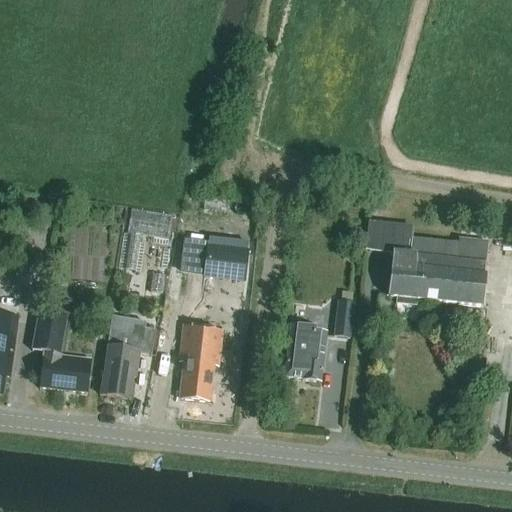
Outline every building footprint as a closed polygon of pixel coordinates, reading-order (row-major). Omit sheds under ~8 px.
[(174,243),(178,215),(133,209),(124,268),(144,270),(148,240),(174,243)] [(372,226),(369,253),(393,256),(389,300),(396,301),(396,307),(416,309),(417,303),(435,305),(441,244),(412,241),(413,231),(372,226)] [(204,280),(245,285),(250,245),(209,240),(204,280)] [(441,244),(435,305),(481,310),(485,266),(456,263),(458,246),(441,244)] [(225,296),(220,324),(245,328),(250,300),(225,296)] [(338,303),(334,339),(351,341),(355,305),(338,303)] [(31,353),(43,354),(44,354),(40,391),(87,396),(90,362),(64,359),(59,358),(67,318),(38,313),(32,346),(31,353)] [(0,317),(0,396),(2,397),(5,379),(9,379),(17,319),(0,317)] [(111,320),(99,397),(130,402),(133,379),(136,380),(140,356),(151,357),(155,333),(144,331),(145,325),(111,320)] [(183,366),(179,403),(209,406),(213,369),(218,369),(222,332),(183,328),(179,366),(183,366)] [(290,330),(285,381),(303,383),(303,384),(321,386),(326,338),(313,337),(314,333),(290,330)] [(484,381),(485,362),(475,361),(473,380),(484,381)]
